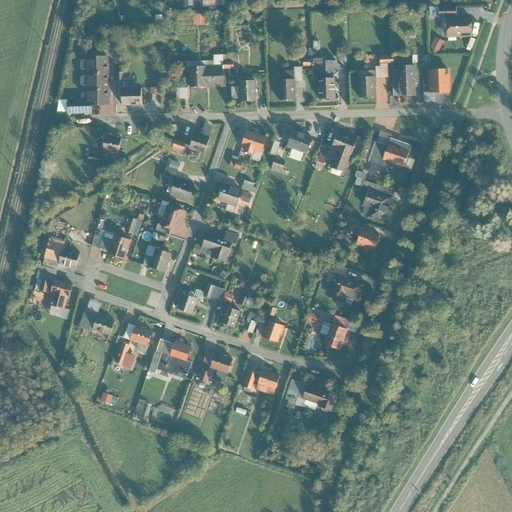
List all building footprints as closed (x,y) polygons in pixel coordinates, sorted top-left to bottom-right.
[(447,17),(458,17),(457,9),(438,9),(439,18),(441,17),(441,37),(447,36),(447,17)] [(206,16),(193,15),(192,26),(206,26),(206,16)] [(458,17),(447,17),(447,36),(447,38),(473,37),(473,16),(458,17)] [(444,42),(436,37),(431,46),(439,51),(444,42)] [(213,55),(214,67),(223,66),(223,71),(234,70),(234,61),(225,62),(225,55),(213,55)] [(86,57),(86,73),(109,73),(109,57),(86,57)] [(376,72),(376,79),(390,78),(389,65),(395,64),(395,57),(375,59),(376,72)] [(327,79),(326,61),(303,62),(304,68),(313,68),(313,80),(318,80),(327,79)] [(326,61),(327,79),(336,79),(337,86),(346,86),(345,61),(326,61)] [(214,67),(190,67),(190,89),(224,88),(223,71),(223,66),(214,67)] [(416,66),(399,67),(399,84),(393,84),(394,97),(417,97),(416,66)] [(449,69),(428,70),(430,94),(451,93),(449,69)] [(376,72),(358,73),(358,98),(376,98),(376,79),(376,72)] [(86,73),(86,89),(109,89),(109,73),(86,73)] [(327,79),(318,80),(319,100),(337,99),(337,86),(336,79),(327,79)] [(296,80),(279,81),(280,102),(296,101),(296,80)] [(257,81),(239,81),(239,103),(258,103),(257,81)] [(86,89),(86,105),(109,105),(109,89),(86,89)] [(143,89),(121,89),(121,107),(143,107),(143,89)] [(190,89),(176,89),(176,99),(191,99),(190,89)] [(68,101),(57,101),(57,116),(92,115),(92,108),(68,108),(68,101)] [(394,133),(382,129),(377,143),(371,141),(364,161),(387,169),(389,163),(405,169),(413,146),(392,139),(394,133)] [(268,138),(247,130),(238,156),(259,164),(268,138)] [(315,139),(293,131),(287,148),(293,151),(290,159),(301,163),(304,155),(307,156),(315,139)] [(357,144),(330,133),(325,145),(338,150),(330,169),(345,175),(357,144)] [(186,145),(175,142),(172,151),(185,155),(187,150),(206,156),(210,143),(189,137),(186,145)] [(121,140),(105,138),(103,153),(120,155),(121,140)] [(280,143),(274,141),(270,156),(276,158),(280,143)] [(109,157),(89,155),(88,166),(108,167),(109,157)] [(322,157),(318,167),(324,169),(328,160),(322,157)] [(245,164),(237,161),(234,170),(241,172),(245,164)] [(286,165),(274,161),(271,171),(283,175),(286,165)] [(196,185),(175,179),(170,197),(190,203),(196,185)] [(242,191),(223,184),(217,202),(235,208),(242,191)] [(393,197),(369,189),(363,208),(370,210),(367,220),(383,226),(393,197)] [(254,195),(244,192),(241,201),(251,205),(254,195)] [(186,212),(167,206),(160,227),(179,234),(186,212)] [(138,221),(128,218),(123,234),(133,237),(138,221)] [(380,235),(353,225),(349,235),(358,238),(355,246),(375,252),(380,235)] [(131,241),(97,230),(91,248),(109,253),(108,256),(125,262),(131,241)] [(223,242),(205,237),(201,249),(212,252),(210,259),(227,264),(233,245),(238,247),(241,236),(227,232),(223,242)] [(171,254),(154,249),(149,268),(165,272),(171,254)] [(77,270),(80,255),(62,251),(58,265),(77,270)] [(366,284),(337,275),(329,300),(347,306),(351,296),(361,299),(366,284)] [(74,283),(54,278),(50,296),(52,297),(50,306),(65,310),(67,299),(70,300),(74,283)] [(241,278),(239,284),(247,287),(249,281),(241,278)] [(49,283),(42,281),(39,293),(47,295),(49,283)] [(224,290),(207,285),(203,297),(219,303),(224,290)] [(198,300),(182,294),(177,309),(193,315),(198,300)] [(242,313),(224,306),(221,315),(223,316),(220,324),(235,330),(242,313)] [(321,316),(311,313),(307,322),(318,325),(321,316)] [(116,324),(97,317),(92,331),(111,338),(116,324)] [(286,328),(268,322),(262,338),(280,344),(286,328)] [(153,333),(128,325),(123,339),(148,347),(153,333)] [(331,329),(323,326),(320,334),(326,336),(323,346),(341,352),(349,331),(332,325),(331,329)] [(174,345),(160,340),(156,352),(149,372),(156,374),(158,370),(186,381),(193,363),(187,361),(193,347),(175,341),(174,345)] [(130,347),(123,344),(116,364),(123,366),(130,347)] [(235,360),(207,351),(203,362),(211,364),(209,369),(231,375),(235,360)] [(282,377),(251,366),(243,389),(252,392),(253,389),(275,397),(282,377)] [(209,373),(204,371),(200,382),(205,384),(209,373)] [(338,393),(291,380),(284,404),(283,407),(293,410),(296,403),(332,413),(338,393)] [(113,397),(103,394),(100,402),(110,406),(113,397)] [(135,417),(149,422),(155,404),(142,399),(135,417)] [(246,411),(237,407),(235,412),(245,416),(246,411)]
